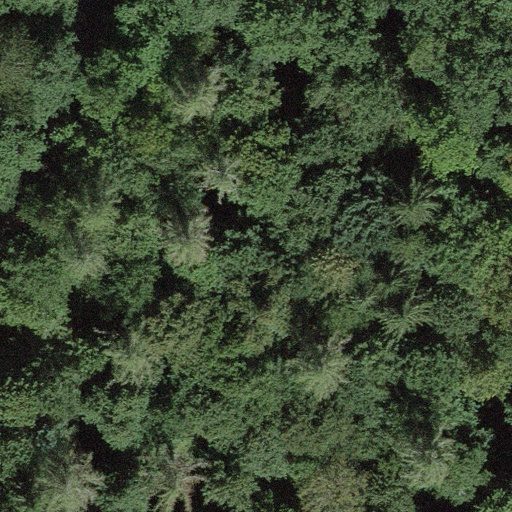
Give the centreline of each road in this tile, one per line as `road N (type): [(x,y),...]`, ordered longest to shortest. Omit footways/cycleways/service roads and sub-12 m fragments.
road 1 (track): [(179,0),(511,181)]
road 2 (unclassified): [(0,242),(72,0)]
